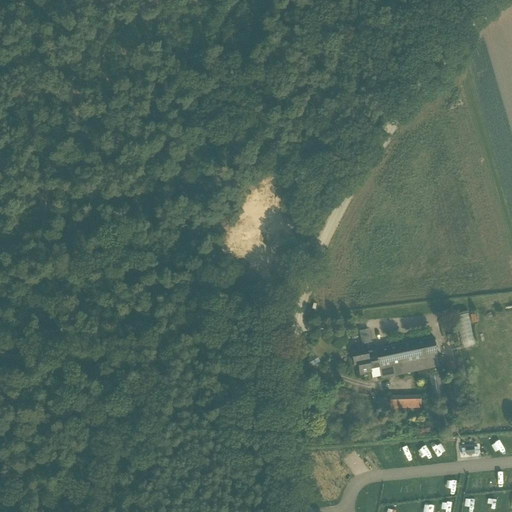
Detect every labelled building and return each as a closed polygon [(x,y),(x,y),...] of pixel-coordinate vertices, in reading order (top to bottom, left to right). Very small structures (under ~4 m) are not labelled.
[(470,314),(458,315),(460,346),(472,345),(470,314)] [(359,331),(362,344),(372,341),(369,328),(359,331)] [(400,364),(403,374),(439,367),(433,338),(388,347),(390,357),(392,366),(400,364)] [(378,360),(390,357),(388,347),(367,351),(366,346),(358,348),(358,351),(351,352),(354,365),(369,362),(369,360),(377,358),(378,360)] [(369,362),(354,365),(354,366),(359,365),(361,375),(371,372),(372,378),(380,377),(380,379),(403,374),(400,364),(392,366),(390,357),(378,360),(377,358),(369,360),(369,362)] [(310,368),(315,365),(311,358),(306,361),(310,368)] [(455,369),(454,362),(446,363),(447,371),(455,369)] [(436,377),(429,378),(433,401),(446,400),(441,369),(435,370),(436,377)] [(421,396),(389,397),(389,399),(378,399),(378,415),(421,414),(421,396)]
